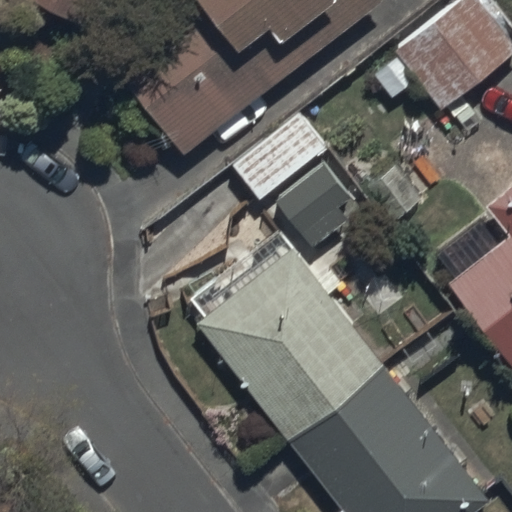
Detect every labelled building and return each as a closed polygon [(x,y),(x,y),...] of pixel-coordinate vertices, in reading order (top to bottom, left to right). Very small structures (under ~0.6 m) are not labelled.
[(68,0),(92,12),(98,0),(68,0)] [(163,0),(108,44),(184,141),(362,0),(163,0)] [(511,43),(511,36),(482,0),(451,0),(395,45),(439,101),(511,43)] [(323,136),(298,105),(229,159),(254,191),(323,136)] [(274,192),(313,241),(361,202),(323,153),(274,192)] [(511,174),(504,180),(483,197),(505,224),(446,271),(511,353),(511,174)] [(290,240),(199,313),(357,511),(462,511),(490,491),(290,240)]
